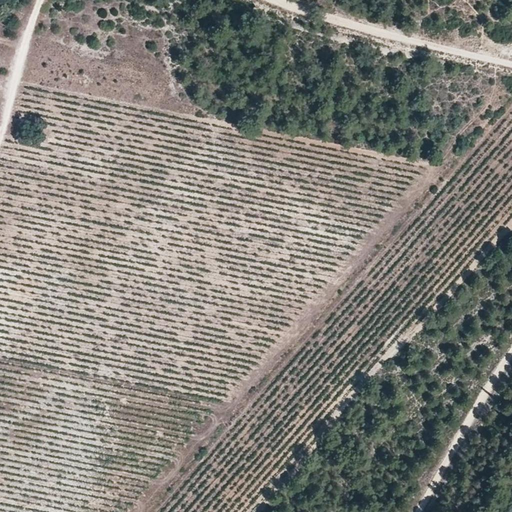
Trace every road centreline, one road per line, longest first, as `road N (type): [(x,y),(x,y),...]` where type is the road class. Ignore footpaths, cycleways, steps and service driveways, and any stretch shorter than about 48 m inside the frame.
road 1 (track): [(430,172),(139,511)]
road 2 (track): [(511,354),(481,391),(416,511)]
road 3 (track): [(41,0),(0,125)]
